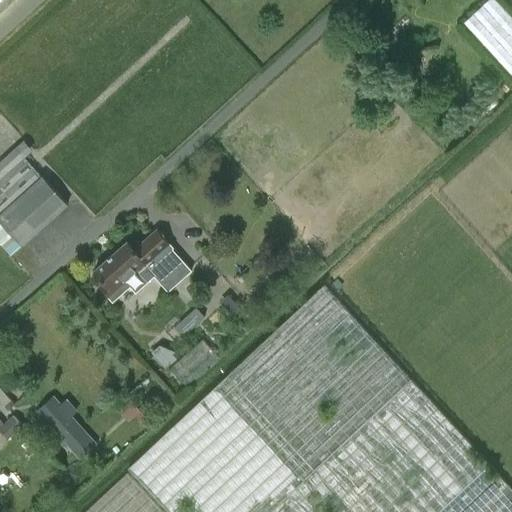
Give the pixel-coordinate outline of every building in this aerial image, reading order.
[(511,72),(511,16),(496,0),(479,0),(460,19),(511,72)] [(42,176),(26,157),(33,151),(24,140),(0,161),(0,245),(10,256),(68,204),(42,176)] [(113,302),(130,287),(136,295),(155,278),(167,292),(191,271),(172,249),(173,248),(156,229),(133,249),(126,241),(93,270),(104,283),(100,287),(113,302)] [(511,511),(511,488),(324,285),(128,468),(168,511),(511,511)] [(205,316),(196,307),(169,332),(178,341),(205,316)] [(204,342),(184,361),(194,373),(215,354),(204,342)] [(56,433),(77,454),(91,439),(70,419),(56,433)] [(163,511),(128,473),(84,511),(163,511)]
